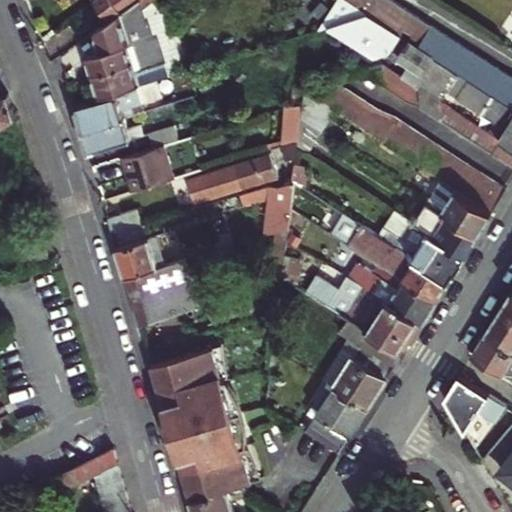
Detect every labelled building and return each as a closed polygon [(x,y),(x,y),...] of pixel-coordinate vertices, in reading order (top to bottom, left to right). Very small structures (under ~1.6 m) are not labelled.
[(103,0),(109,9),(116,18),(123,13),(122,11),(139,0),(103,0)] [(511,74),(395,0),(334,0),(337,4),(338,4),(340,0),(344,0),(346,1),(400,35),(408,40),(511,105),(511,74)] [(143,84),(170,76),(158,32),(152,34),(147,17),(144,17),(140,1),(123,13),(116,18),(95,32),(101,53),(86,57),(92,78),(98,97),(143,84)] [(320,31),(327,29),(358,48),(374,58),(389,52),(400,35),(346,1),(342,7),(338,4),(337,4),(320,31)] [(511,105),(408,40),(397,57),(410,65),(403,76),(420,88),(440,100),(511,145),(511,105)] [(398,74),(382,64),(360,70),(400,95),(398,74)] [(403,76),(398,74),(400,95),(409,101),(422,106),(420,88),(403,76)] [(329,79),(306,86),(305,92),(334,110),(444,179),(448,181),(493,210),(508,186),(394,116),(377,109),(329,79)] [(98,97),(75,104),(79,117),(83,130),(124,117),(151,109),(143,84),(98,97)] [(291,107),(304,103),(305,92),(306,86),(293,90),(291,107)] [(440,100),(420,88),(422,106),(441,118),(440,100)] [(0,124),(16,115),(9,92),(0,97),(0,124)] [(302,120),(320,131),(334,110),(305,92),(304,103),(302,120)] [(511,162),(511,145),(440,100),(441,118),(511,162)] [(269,145),(268,150),(280,147),(286,145),(299,141),(302,120),(304,103),(291,107),(285,108),(281,141),(269,145)] [(211,131),(207,116),(143,135),(146,147),(175,138),(176,141),(211,131)] [(86,140),(89,151),(143,135),(140,124),(127,128),(124,117),(83,130),(86,140)] [(307,152),(320,131),(302,120),(299,141),(299,144),(298,147),(307,152)] [(284,163),(297,159),(298,147),(299,144),(299,141),(286,145),(280,147),(284,163)] [(130,170),(136,189),(178,177),(168,144),(126,156),(130,170)] [(272,155),(189,180),(196,203),(279,178),(272,155)] [(448,181),(444,179),(437,189),(441,192),(448,181)] [(437,189),(430,201),(479,232),(486,222),(493,210),(448,181),(441,192),(437,189)] [(243,206),(268,199),(264,237),(288,230),(291,204),(294,182),(288,183),(276,187),(268,187),(240,196),(243,206)] [(430,201),(417,222),(466,253),(472,244),(479,232),(430,201)] [(417,222),(396,208),(381,233),(399,245),(450,278),(457,267),(466,253),(417,222)] [(342,209),(328,231),(384,266),(388,269),(437,299),(444,288),(450,278),(399,245),(381,233),(342,209)] [(138,211),(110,219),(112,225),(114,233),(142,225),(138,211)] [(116,240),(118,246),(146,238),(142,225),(114,233),(116,240)] [(148,237),(155,261),(162,258),(155,235),(148,237)] [(155,261),(148,237),(146,238),(118,246),(123,263),(127,276),(164,265),(162,258),(155,261)] [(127,276),(135,301),(197,283),(190,258),(181,260),(166,265),(164,265),(127,276)] [(352,274),(357,278),(367,262),(361,258),(352,274)] [(367,262),(357,278),(424,319),(431,309),(437,299),(388,269),(386,273),(381,271),(367,262)] [(316,274),(306,290),(341,311),(350,317),(404,351),(414,335),(424,319),(357,278),(352,274),(342,290),(316,274)] [(141,324),(204,306),(197,283),(135,301),(141,324)] [(511,290),(500,310),(486,332),(511,348),(511,290)] [(361,342),(334,385),(369,406),(386,379),(404,351),(350,317),(341,330),(361,342)] [(511,352),(511,348),(486,332),(479,343),(472,353),(500,371),(511,352)] [(228,376),(225,342),(153,363),(161,390),(172,429),(244,409),(241,399),(237,390),(233,383),(229,377),(228,376)] [(511,352),(500,371),(511,378),(511,352)] [(494,418),(504,402),(459,374),(446,395),(462,423),(466,430),(479,408),(494,418)] [(354,429),(369,406),(334,385),(306,429),(340,451),(354,429)] [(236,511),(229,488),(263,478),(250,445),(248,445),(249,438),(248,427),(246,417),(244,409),(172,429),(182,464),(196,511),(236,511)] [(57,475),(65,490),(95,474),(119,462),(115,445),(57,475)] [(502,467),(511,475),(511,455),(502,467)] [(119,462),(95,474),(98,484),(124,476),(119,462)] [(124,476),(98,484),(102,496),(127,488),(124,476)] [(127,488),(102,496),(106,509),(131,502),(127,488)] [(134,511),(131,502),(106,509),(106,511),(134,511)]
